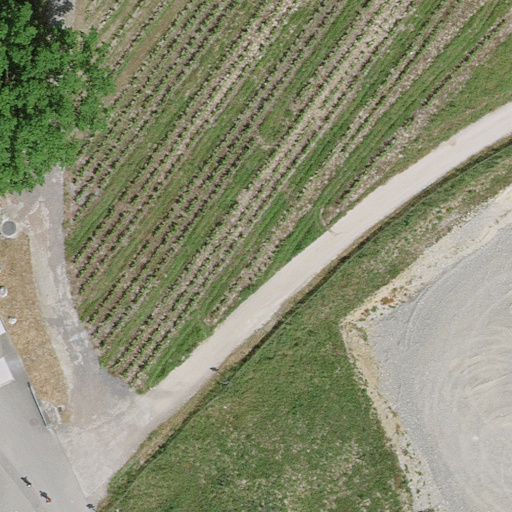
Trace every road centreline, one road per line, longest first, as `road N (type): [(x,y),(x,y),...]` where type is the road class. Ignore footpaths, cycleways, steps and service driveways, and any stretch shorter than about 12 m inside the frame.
road 1 (track): [(52,479),(156,410),(165,413),(190,376),(300,271),(402,184),(511,114)]
road 2 (track): [(110,437),(62,314),(49,234),(34,206),(0,184)]
road 3 (track): [(49,234),(58,0)]
